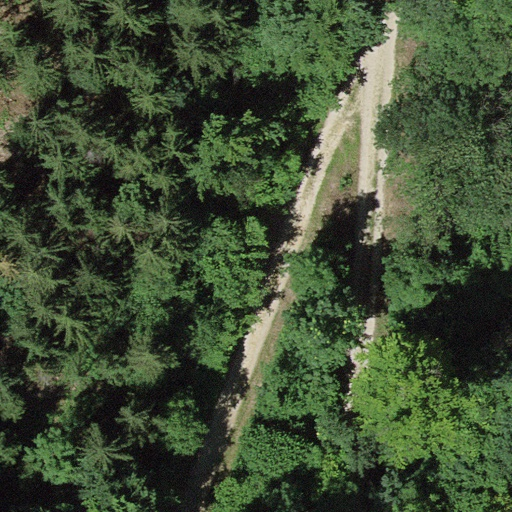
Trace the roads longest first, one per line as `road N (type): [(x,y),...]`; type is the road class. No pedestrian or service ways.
road 1 (track): [(201,511),(324,178),(376,0)]
road 2 (track): [(346,511),(372,14)]
